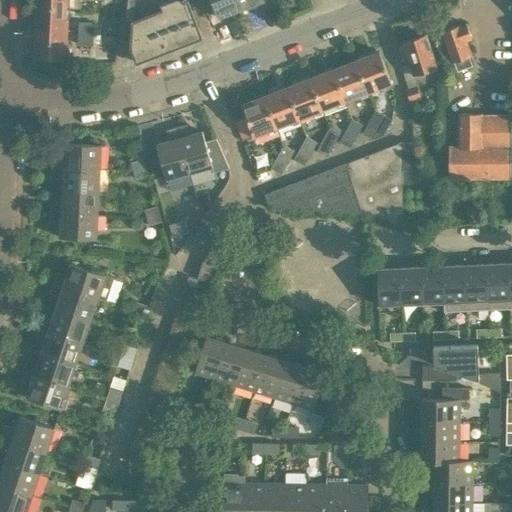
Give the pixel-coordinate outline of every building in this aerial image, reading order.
[(126,0),(126,21),(132,21),(134,21),(134,0),(126,0)] [(132,21),(131,47),(136,62),(168,50),(168,51),(201,38),(187,0),(186,0),(173,0),(170,1),(161,5),(162,10),(134,21),(132,21)] [(241,9),(237,0),(211,0),(219,17),(241,9)] [(263,0),(237,0),(241,9),(263,0)] [(65,8),(37,6),(36,31),(66,32),(67,22),(64,22),(65,8)] [(90,23),(77,23),(76,33),(90,34),(90,23)] [(461,24),(441,31),(447,45),(441,48),(450,73),(475,64),(466,40),(472,38),(467,24),(462,25),(461,24)] [(66,32),(36,31),(35,56),(62,58),(63,43),(66,43),(66,32)] [(76,33),(76,44),(89,45),(90,34),(76,33)] [(403,42),(410,64),(403,66),(410,88),(406,89),(410,101),(411,100),(412,105),(423,102),(422,97),(418,85),(414,74),(427,70),(427,73),(438,70),(426,34),(403,42)] [(379,51),(356,60),(369,93),(392,84),(379,51)] [(356,60),(333,69),(346,101),(369,93),(356,60)] [(333,69),(310,77),(323,110),(346,101),(333,69)] [(323,110),(310,77),(287,86),(300,119),(323,110)] [(300,119),(287,86),(264,95),(278,128),(300,119)] [(278,128),(264,95),(241,104),(254,137),(278,128)] [(391,118),(375,110),(363,133),(374,139),(382,135),(391,118)] [(482,147),(511,147),(511,114),(483,114),(483,112),(458,112),(458,145),(458,152),(482,152),(482,147)] [(364,125),(353,118),(340,141),(351,147),(364,125)] [(186,124),(176,127),(189,173),(212,166),(214,172),(229,168),(217,139),(205,142),(202,131),(189,134),(186,124)] [(165,130),(168,140),(156,144),(166,179),(189,173),(176,127),(165,130)] [(341,133),(330,127),(317,149),(328,155),(341,133)] [(307,136),(294,158),(306,164),(318,142),(307,136)] [(402,141),(344,163),(363,214),(369,214),(402,225),(402,169),(414,169),(414,141),(402,141)] [(52,155),(51,166),(100,169),(101,144),(64,143),(63,156),(52,155)] [(284,145),(272,167),(282,173),(295,151),(284,145)] [(458,152),(458,145),(449,145),(449,177),(511,177),(511,147),(482,147),(482,152),(458,152)] [(133,171),(146,167),(144,159),(130,163),(133,171)] [(363,214),(344,163),(264,194),(269,208),(363,214)] [(100,169),(51,166),(51,177),(62,177),(62,190),(98,192),(100,169)] [(146,167),(133,171),(135,178),(148,174),(146,167)] [(98,192),(62,190),(61,202),(50,201),(49,212),(97,215),(98,192)] [(207,194),(201,202),(209,208),(215,199),(207,194)] [(146,217),(160,214),(157,206),(144,209),(146,217)] [(97,215),(49,212),(49,223),(60,224),(59,237),(96,239),(97,215)] [(160,214),(146,217),(148,225),(162,221),(160,214)] [(184,220),(170,224),(173,236),(188,232),(184,220)] [(205,253),(197,278),(211,283),(219,258),(205,253)] [(52,282),(97,297),(106,300),(114,278),(70,263),(66,275),(55,272),(52,282)] [(509,309),(507,263),(486,264),(488,310),(509,309)] [(488,310),(486,264),(464,265),(466,311),(488,310)] [(466,311),(464,265),(442,266),(444,302),(443,302),(444,312),(466,311)] [(442,266),(421,267),(422,303),(443,302),(444,302),(442,266)] [(399,267),(377,268),(378,305),(401,304),(399,267)] [(421,267),(399,267),(401,304),(422,303),(421,267)] [(188,275),(184,287),(207,295),(211,283),(197,278),(188,275)] [(97,297),(52,282),(49,293),(59,296),(55,307),(90,319),(97,297)] [(184,287),(180,298),(203,306),(207,295),(184,287)] [(180,298),(177,309),(200,317),(203,306),(180,298)] [(138,302),(135,310),(148,314),(150,306),(138,302)] [(41,316),(38,326),(83,341),(90,319),(55,307),(51,319),(41,316)] [(200,317),(177,309),(173,321),(196,329),(200,317)] [(148,314),(135,310),(133,317),(145,322),(148,314)] [(173,321),(169,332),(192,340),(196,329),(173,321)] [(83,341),(38,326),(34,337),(44,340),(41,352),(75,363),(83,341)] [(489,328),(476,329),(476,338),(489,337),(489,328)] [(502,337),(501,328),(489,328),(489,337),(502,337)] [(433,331),(433,340),(446,339),(445,330),(433,331)] [(446,339),(458,338),(458,330),(445,330),(446,339)] [(169,332),(165,344),(188,351),(192,340),(169,332)] [(390,333),(390,341),(403,341),(402,332),(390,333)] [(402,332),(403,341),(415,340),(415,332),(402,332)] [(214,378),(226,342),(206,336),(194,372),(214,378)] [(246,348),(226,342),(214,378),(234,385),(246,348)] [(124,344),(120,354),(133,358),(136,348),(124,344)] [(165,344),(161,355),(184,363),(188,351),(165,344)] [(434,365),(478,379),(477,345),(433,346),(434,365)] [(265,355),(246,348),(234,385),(254,391),(265,355)] [(75,363),(41,352),(37,364),(26,360),(23,370),(68,385),(75,363)] [(133,358),(120,354),(117,366),(129,370),(133,358)] [(161,355),(158,367),(180,374),(184,363),(161,355)] [(284,361),(265,355),(254,391),(273,397),(284,361)] [(284,361),(273,397),(292,403),(304,367),(284,361)] [(180,374),(158,367),(154,378),(177,385),(180,374)] [(325,373),(304,367),(292,403),(312,409),(311,413),(325,417),(335,386),(322,382),(325,373)] [(68,385),(23,370),(19,381),(30,384),(26,397),(60,408),(68,385)] [(500,392),(500,373),(491,373),(492,388),(500,392)] [(154,378),(150,389),(173,397),(177,385),(154,378)] [(106,398),(118,402),(122,391),(110,386),(106,398)] [(422,421),(460,421),(460,399),(469,399),(470,388),(442,388),(442,399),(422,399),(422,421)] [(173,397),(150,389),(146,400),(169,408),(170,407),(173,397)] [(118,402),(106,398),(102,410),(114,414),(118,402)] [(169,408),(146,400),(142,412),(165,419),(169,408)] [(206,407),(193,403),(190,413),(203,417),(206,407)] [(219,411),(206,407),(203,417),(216,421),(219,411)] [(500,408),(491,408),(491,422),(500,422),(500,408)] [(142,412),(139,423),(162,431),(165,419),(142,412)] [(5,425),(1,435),(47,450),(54,428),(19,416),(15,428),(5,425)] [(232,416),(229,425),(241,429),(244,420),(232,416)] [(244,420),(241,429),(254,433),(257,424),(244,420)] [(460,421),(422,421),(421,440),(459,441),(460,421)] [(500,422),(491,422),(490,435),(500,435),(500,422)] [(162,431),(139,423),(135,435),(158,443),(162,431)] [(285,427),(272,427),(271,437),(285,437),(285,427)] [(298,427),(285,427),(285,437),(298,437),(298,427)] [(47,450),(1,435),(0,438),(0,445),(8,449),(4,460),(39,472),(47,450)] [(158,443),(135,435),(131,446),(154,454),(158,443)] [(459,441),(421,440),(421,462),(435,462),(435,461),(459,462),(459,460),(459,441)] [(237,443),(223,442),(223,452),(237,452),(237,443)] [(265,453),(265,443),(252,443),(252,453),(265,453)] [(265,443),(265,453),(279,453),(279,443),(265,443)] [(306,454),(306,444),(292,444),(292,453),(306,454)] [(306,444),(306,454),(319,454),(319,444),(306,444)] [(347,458),(347,444),(333,444),(333,458),(347,458)] [(369,445),(347,444),(347,458),(369,458),(369,445)] [(131,446),(127,458),(150,466),(154,454),(131,446)] [(500,448),(490,448),(490,461),(500,461),(500,448)] [(87,455),(84,463),(93,466),(97,467),(99,459),(87,455)] [(150,466),(127,458),(123,469),(146,477),(150,466)] [(0,471),(0,483),(32,494),(39,472),(4,460),(0,472),(0,471)] [(435,461),(435,462),(434,481),(473,482),(473,460),(459,460),(459,462),(435,461)] [(93,466),(84,463),(82,471),(94,475),(97,467),(93,466)] [(146,477),(123,469),(120,481),(143,488),(146,477)] [(223,472),(223,482),(222,511),(243,511),(244,483),(244,473),(223,472)] [(326,478),(326,484),(325,511),(345,511),(346,484),(347,484),(347,478),(326,478)] [(473,482),(434,481),(434,501),(473,502),(473,482)] [(25,511),(32,494),(0,483),(0,507),(13,511),(25,511)] [(264,511),(265,483),(244,483),(243,511),(264,511)] [(265,483),(264,511),(285,511),(285,483),(265,483)] [(285,483),(285,511),(304,511),(305,484),(285,483)] [(305,484),(304,511),(325,511),(326,484),(305,484)] [(367,511),(368,485),(347,484),(346,484),(345,511),(367,511)] [(72,498),(69,506),(82,511),(85,503),(72,498)] [(105,511),(105,499),(96,499),(95,511),(105,511)] [(125,510),(125,500),(112,499),(112,509),(125,510)] [(139,500),(125,500),(125,510),(139,510),(139,500)] [(472,511),(473,502),(434,501),(433,511),(472,511)]
